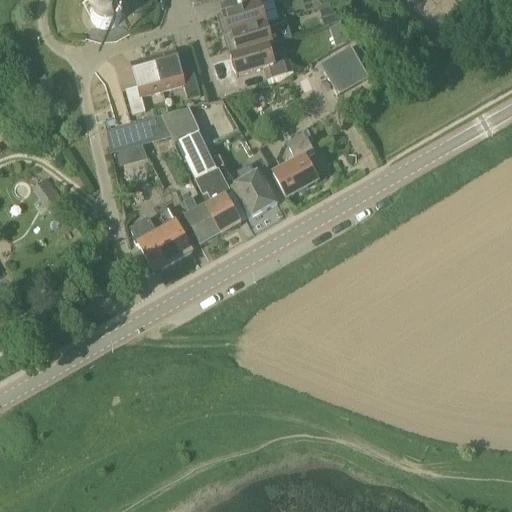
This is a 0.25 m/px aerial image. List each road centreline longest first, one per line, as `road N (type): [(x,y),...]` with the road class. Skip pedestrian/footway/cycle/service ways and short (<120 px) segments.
road 1 (tertiary): [(0,402),(511,112)]
road 2 (residential): [(93,136),(82,71),(183,12)]
